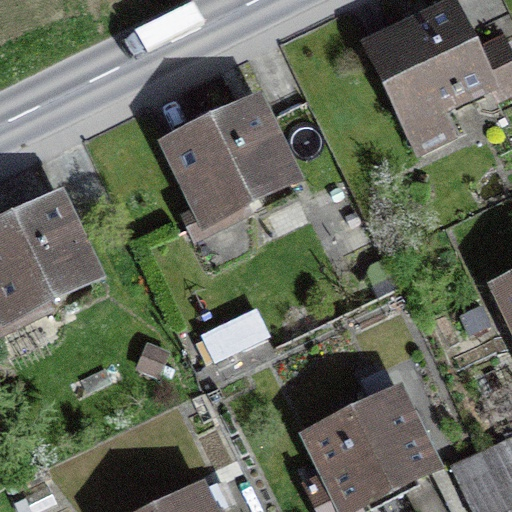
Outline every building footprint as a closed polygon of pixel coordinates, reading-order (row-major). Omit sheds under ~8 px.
[(511,63),(507,54),(480,68),(453,16),(369,58),(420,159),(452,144),(444,128),(497,102),(506,120),(511,116),(511,63)] [(265,110),(162,158),(207,254),(256,231),(249,216),(303,191),(265,110)] [(63,209),(0,241),(0,353),(51,327),(46,316),(103,287),(63,209)] [(511,291),(490,301),(511,346),(511,291)] [(404,405),(305,453),(333,511),(380,511),(441,483),(404,405)] [(511,450),(507,441),(478,456),(506,511),(507,511),(511,510),(511,450)] [(506,511),(478,456),(453,469),(474,511),(506,511)] [(211,511),(202,493),(164,511),(211,511)]
